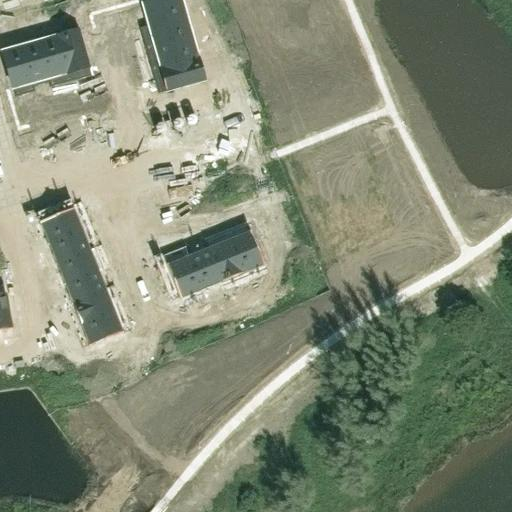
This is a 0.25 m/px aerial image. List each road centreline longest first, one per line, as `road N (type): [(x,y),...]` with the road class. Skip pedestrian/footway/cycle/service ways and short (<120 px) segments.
road 1 (residential): [(17,200),(244,109),(202,0)]
road 2 (residential): [(38,350),(68,377),(287,283)]
road 3 (residential): [(8,203),(38,350)]
